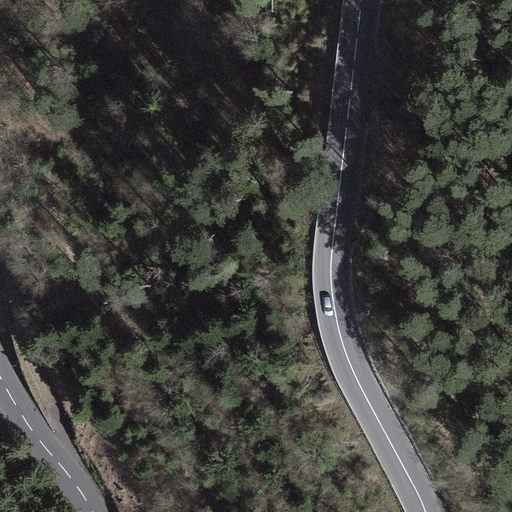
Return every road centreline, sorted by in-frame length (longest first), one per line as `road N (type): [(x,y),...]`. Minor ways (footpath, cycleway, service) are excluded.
road 1 (secondary): [(418,511),(344,344),(333,241),(360,0)]
road 2 (secondary): [(0,377),(90,511)]
